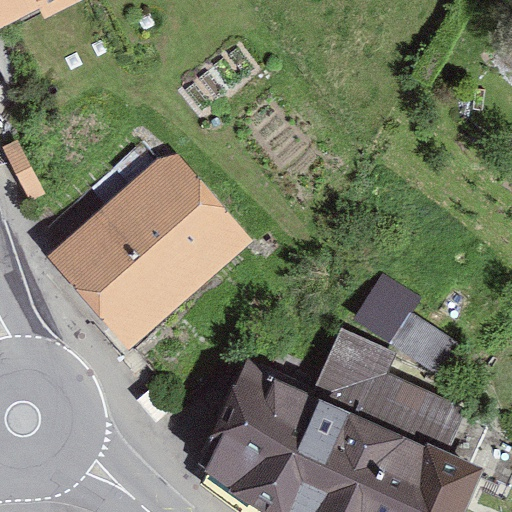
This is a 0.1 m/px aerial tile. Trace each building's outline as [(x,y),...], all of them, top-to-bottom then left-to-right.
[(0,0),(0,23),(45,1),(50,11),(71,0),(0,0)] [(32,200),(48,192),(20,136),(4,144),(32,200)] [(137,343),(260,232),(184,149),(156,155),(52,249),(91,292),(137,343)] [(440,366),(457,336),(408,308),(419,289),(386,271),(362,314),(395,332),(392,339),(440,366)] [(343,323),(316,382),(250,351),(203,455),(214,460),(207,476),(255,511),(466,511),(490,459),(454,443),(471,406),(396,372),(406,351),(343,323)] [(160,419),(171,408),(148,385),(137,397),(160,419)]
